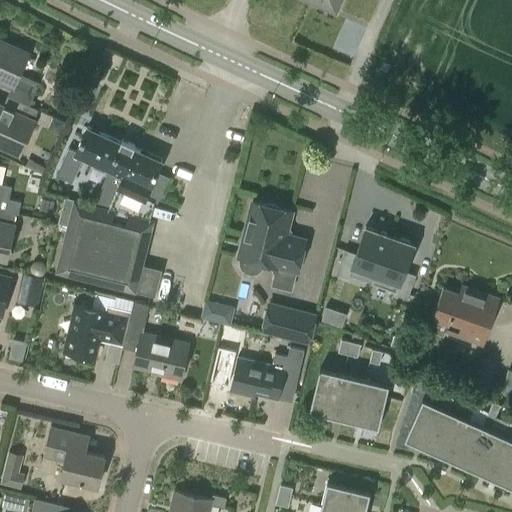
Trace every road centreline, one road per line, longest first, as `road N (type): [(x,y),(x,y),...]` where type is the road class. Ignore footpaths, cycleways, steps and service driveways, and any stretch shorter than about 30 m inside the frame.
road 1 (primary): [(109,0),(511,194)]
road 2 (residential): [(150,414),(0,379)]
road 3 (residential): [(285,445),(150,414)]
